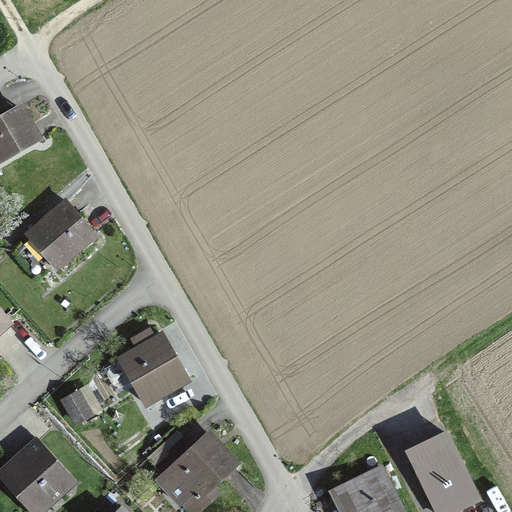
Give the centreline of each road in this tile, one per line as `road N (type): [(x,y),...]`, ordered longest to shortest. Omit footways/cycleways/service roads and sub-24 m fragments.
road 1 (residential): [(0,75),(39,41),(158,269)]
road 2 (residential): [(282,506),(158,269)]
road 3 (residential): [(158,269),(0,413)]
